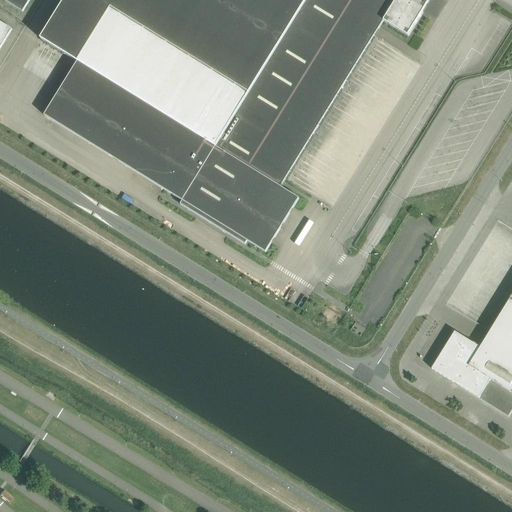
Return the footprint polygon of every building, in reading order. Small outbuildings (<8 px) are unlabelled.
[(3,0),(23,12),(30,0),(3,0)] [(408,36),(430,0),(65,0),(41,39),(78,62),(44,116),(182,201),(180,205),(245,245),(247,241),(266,253),(299,199),(281,187),(383,21),(408,36)] [(0,21),(0,49),(12,29),(0,21)] [(457,385),(464,389),(508,417),(511,411),(511,296),(480,348),(455,332),(432,369),(457,385)] [(358,322),(353,330),(362,336),(367,329),(358,322)]
